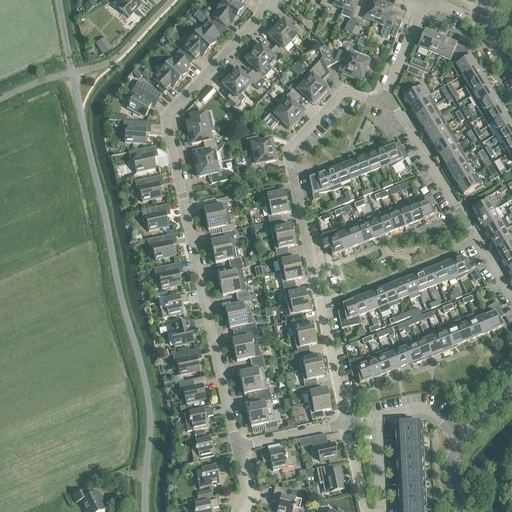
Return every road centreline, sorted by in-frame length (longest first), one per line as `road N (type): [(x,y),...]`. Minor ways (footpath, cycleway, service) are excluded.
road 1 (unclassified): [(145,511),(147,396),(57,0)]
road 2 (residential): [(237,448),(165,118),(257,19),(265,0)]
road 3 (residential): [(346,424),(288,151),(341,92),(383,101)]
road 4 (residential): [(511,298),(408,127),(383,101)]
